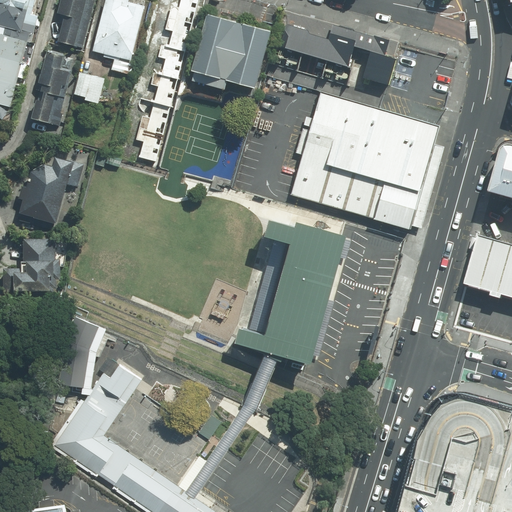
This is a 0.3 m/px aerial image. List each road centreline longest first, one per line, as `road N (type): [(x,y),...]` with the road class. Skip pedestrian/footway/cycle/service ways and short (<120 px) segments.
road 1 (primary): [(481,117),(418,347)]
road 2 (primary): [(418,347),(369,511)]
road 3 (primary): [(498,0),(503,72),(481,117)]
